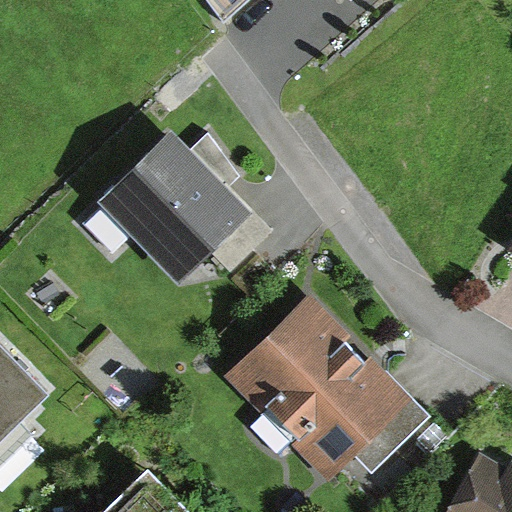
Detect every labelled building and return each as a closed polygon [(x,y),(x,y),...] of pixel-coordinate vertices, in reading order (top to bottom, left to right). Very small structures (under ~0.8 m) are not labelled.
[(252,201),(170,119),(98,190),(180,272),(252,201)] [(416,400),(313,294),(232,373),(335,478),(416,400)] [(0,330),(0,442),(56,389),(0,330)] [(511,511),(511,462),(485,449),(452,511),(511,511)] [(187,511),(149,473),(109,511),(187,511)]
